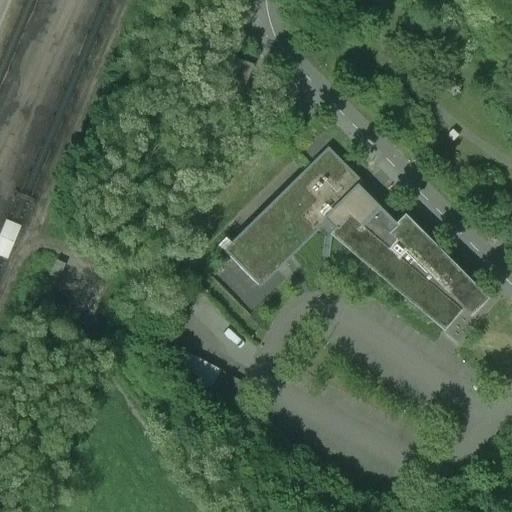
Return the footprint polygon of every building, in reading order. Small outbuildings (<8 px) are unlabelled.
[(65,70),(77,37),(61,31),(48,64),(65,70)] [(215,54),(207,91),(236,97),(244,60),(215,54)] [(365,186),(328,148),(223,251),(260,288),(326,223),(360,190),(365,186)] [(397,226),(360,190),(326,223),(333,230),(333,231),(335,233),(334,235),(443,328),(457,312),(459,314),(463,310),(469,315),(482,302),(465,284),(467,282),(457,273),(456,275),(403,221),(397,226)] [(170,373),(224,398),(235,376),(181,350),(170,373)]
